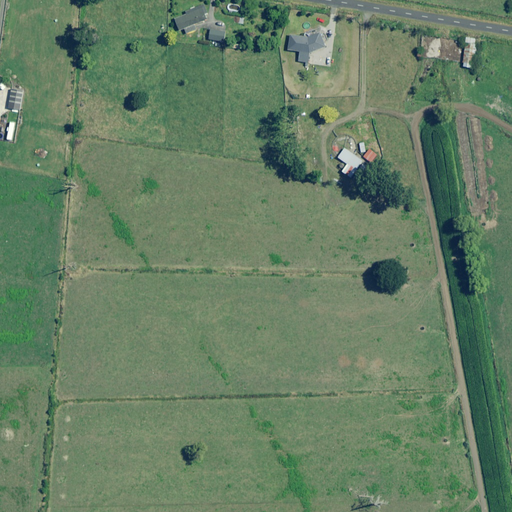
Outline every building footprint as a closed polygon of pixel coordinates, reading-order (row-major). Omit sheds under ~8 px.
[(207,20),(203,8),(175,19),(180,30),(184,29),(187,34),(196,30),(194,25),(207,20)] [(225,32),(211,30),(209,40),(224,42),(225,32)] [(307,38),(290,35),(289,50),(299,52),(298,61),(309,63),(310,54),(326,47),(320,33),(307,38)] [(479,38),(466,36),(463,67),(477,68),(479,38)] [(363,161),(345,148),(338,157),(347,164),(342,171),(351,178),(363,161)]
